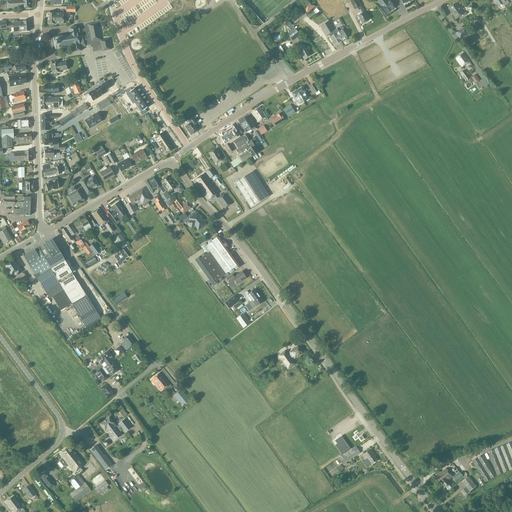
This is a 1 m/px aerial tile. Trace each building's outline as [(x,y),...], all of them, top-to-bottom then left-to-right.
[(29,0),(26,0),(7,1),(8,9),(23,8),(23,9),(30,9),(29,0)] [(302,7),(307,13),(315,7),(310,0),(302,7)] [(359,11),(361,15),(359,16),(363,24),(369,20),(366,16),(367,16),(366,12),(365,13),(361,6),(358,0),(353,0),(351,2),(355,10),(358,8),(359,10),(359,11)] [(395,8),(390,1),(388,2),(386,0),(382,0),(378,3),(386,14),(395,8)] [(448,8),(456,19),(464,14),(457,3),(448,8)] [(290,17),(294,22),(303,15),(300,10),(290,17)] [(47,13),(48,24),(63,24),(63,13),(47,13)] [(477,17),(470,22),(473,27),(481,23),(477,17)] [(330,37),(334,45),(346,39),(341,31),(338,33),(337,29),(333,31),(328,22),(321,26),(326,35),(328,34),(330,37)] [(80,51),(80,48),(86,47),(86,46),(87,46),(88,48),(90,48),(90,46),(92,45),(93,52),(102,51),(102,52),(110,50),(108,40),(100,41),(97,23),(88,25),(84,26),(85,29),(83,30),(83,31),(82,31),(82,29),(76,30),(76,27),(68,28),(70,35),(53,38),(55,50),(72,46),(73,53),(80,51)] [(460,39),(470,33),(467,27),(456,33),(460,39)] [(292,42),(300,35),(295,30),(292,33),(288,37),(292,42)] [(296,46),(304,59),(310,56),(303,43),(296,46)] [(464,67),(471,62),(465,54),(458,59),(464,67)] [(57,76),(57,73),(61,73),(60,72),(68,70),(66,62),(59,64),(59,63),(50,64),(52,74),(53,77),(57,76)] [(4,66),(5,67),(6,72),(13,71),(11,64),(4,66)] [(471,78),(465,70),(460,74),(466,82),(471,78)] [(21,84),(26,83),(26,82),(27,82),(26,79),(25,79),(25,76),(17,77),(17,76),(8,77),(10,87),(18,86),(21,85),(21,84)] [(101,84),(99,86),(103,93),(111,88),(107,82),(105,83),(104,82),(101,84)] [(78,83),(71,86),(75,95),(82,92),(78,83)] [(95,90),(88,94),(93,101),(104,95),(103,93),(99,86),(97,84),(94,87),(95,90)] [(47,86),(48,94),(59,93),(58,85),(47,86)] [(142,92),(138,87),(132,91),(128,94),(131,99),(142,92)] [(302,87),(298,90),(305,101),(308,100),(307,98),(308,97),(305,92),(302,87)] [(15,102),(25,99),(25,96),(27,95),(25,90),(18,92),(18,93),(13,95),(14,99),(12,99),(13,102),(15,102)] [(305,101),(298,90),(291,94),(294,99),(294,98),(297,104),(298,103),(299,105),(305,101)] [(145,96),(142,92),(131,99),(134,103),(145,96)] [(2,95),(0,95),(0,109),(9,107),(8,102),(4,103),(2,95)] [(148,101),(145,96),(134,103),(138,108),(148,101)] [(58,98),(51,98),(51,97),(40,98),(41,110),(47,110),(47,109),(59,108),(60,108),(63,106),(62,97),(58,98)] [(107,99),(97,105),(100,110),(111,104),(107,99)] [(151,106),(148,101),(138,108),(141,113),(145,110),(151,106)] [(24,116),(23,111),(25,111),(23,104),(11,107),(13,114),(14,118),(24,116)] [(295,113),(290,105),(283,110),(288,117),(295,113)] [(263,112),(260,108),(252,113),(258,122),(263,119),(264,122),(268,119),(263,112)] [(62,126),(74,118),(71,114),(62,119),(61,119),(59,121),(62,126)] [(90,118),(85,121),(90,128),(102,121),(97,114),(93,117),(92,117),(90,118)] [(275,119),(272,121),(274,124),(275,126),(280,123),(283,121),(284,121),(282,117),(280,114),(277,115),(278,117),(275,119)] [(52,121),(49,121),(48,115),(40,116),(40,131),(49,131),(49,126),(52,126),(52,121)] [(148,128),(153,125),(149,116),(144,119),(148,128)] [(254,127),(248,116),(239,122),(246,132),(251,129),(251,130),(254,128),(254,127)] [(191,134),(191,135),(198,130),(194,125),(197,123),(194,117),(188,121),(190,123),(186,127),(189,131),(189,132),(190,134),(191,134)] [(18,129),(20,129),(30,128),(29,119),(20,120),(20,121),(17,121),(18,129)] [(1,130),(1,127),(0,126),(0,133),(1,133),(2,138),(1,138),(2,147),(2,149),(12,147),(12,142),(16,142),(16,141),(20,141),(20,142),(23,142),(23,141),(31,140),(31,135),(16,136),(16,137),(14,138),(13,129),(9,130),(1,130)] [(165,132),(171,141),(178,137),(171,128),(165,132)] [(218,136),(224,146),(238,137),(232,128),(218,136)] [(164,132),(159,135),(164,143),(163,144),(164,145),(163,145),(164,147),(168,153),(174,149),(164,132)] [(259,153),(255,147),(251,140),(248,135),(247,134),(243,136),(244,137),(235,143),(238,149),(236,151),(239,157),(230,162),(234,168),(243,162),(243,163),(259,153)] [(159,135),(154,138),(161,148),(159,149),(161,153),(163,152),(165,155),(168,153),(163,145),(164,145),(163,144),(164,143),(159,135)] [(50,139),(44,139),(44,142),(44,145),(47,145),(52,145),(52,146),(52,147),(55,147),(58,147),(58,146),(58,145),(58,144),(57,144),(56,144),(56,141),(56,139),(50,139)] [(152,145),(155,150),(158,148),(154,143),(152,144),(150,141),(147,143),(149,146),(152,145)] [(229,143),(224,146),(229,154),(234,151),(229,143)] [(95,153),(99,159),(107,154),(103,149),(95,153)] [(53,150),(49,151),(45,151),(45,158),(54,157),(57,157),(57,154),(58,154),(58,150),(53,150)] [(215,150),(209,154),(215,163),(221,159),(215,150)] [(132,161),(134,160),(136,164),(146,158),(142,151),(132,156),(130,151),(127,153),(132,161)] [(23,164),(23,161),(25,161),(25,162),(31,161),(31,152),(25,152),(25,153),(14,153),(8,155),(6,156),(6,161),(9,161),(14,161),(20,161),(20,164),(23,164)] [(116,163),(111,153),(111,154),(110,153),(107,154),(108,156),(104,157),(107,161),(106,162),(108,165),(112,163),(113,165),(116,163)] [(117,165),(121,172),(131,166),(128,159),(117,165)] [(42,167),(45,177),(56,175),(56,176),(61,175),(59,167),(55,168),(54,165),(50,166),(50,165),(42,167)] [(102,169),(103,172),(100,174),(104,181),(114,176),(109,168),(107,169),(106,167),(105,167),(102,168),(102,169)] [(212,168),(206,172),(211,178),(216,174),(212,168)] [(269,197),(253,171),(235,183),(251,208),(269,197)] [(204,174),(194,181),(201,191),(211,183),(204,174)] [(86,179),(80,182),(87,195),(94,192),(93,190),(100,186),(94,176),(87,180),(86,179)] [(173,182),(169,176),(161,182),(169,193),(177,187),(174,182),(173,182)] [(161,184),(159,186),(154,177),(148,181),(148,180),(144,182),(151,193),(157,189),(159,192),(161,190),(164,193),(166,192),(161,184)] [(46,184),(45,184),(47,192),(59,189),(57,181),(58,181),(57,178),(51,179),(52,182),(46,184)] [(22,194),(26,194),(33,194),(33,181),(26,182),(22,182),(22,194)] [(218,193),(211,183),(201,191),(208,201),(218,193)] [(68,194),(69,196),(67,197),(72,207),(76,205),(77,206),(81,204),(80,202),(84,200),(78,190),(76,192),(74,188),(70,190),(71,192),(68,194)] [(132,205),(140,201),(142,205),(150,201),(143,188),(128,197),(132,205)] [(225,194),(217,200),(224,210),(232,203),(225,194)] [(155,204),(159,211),(161,209),(162,212),(166,209),(159,197),(158,198),(157,196),(154,198),(157,203),(155,204)] [(174,202),(179,209),(184,205),(178,198),(174,202)] [(125,215),(127,214),(120,205),(118,202),(116,204),(111,208),(114,211),(112,213),(111,212),(108,215),(114,223),(118,220),(117,219),(118,219),(119,219),(120,219),(121,219),(126,216),(125,215)] [(132,207),(130,204),(126,206),(131,215),(136,212),(133,206),(132,207)] [(50,215),(50,216),(48,217),(51,224),(64,218),(60,211),(53,215),(53,214),(57,212),(55,208),(48,212),(50,215)] [(92,213),(92,214),(92,215),(99,224),(103,231),(104,231),(107,229),(111,234),(114,237),(120,233),(116,227),(114,229),(107,219),(106,219),(103,214),(99,209),(98,210),(98,209),(97,209),(92,213)] [(190,219),(198,230),(205,225),(202,221),(203,220),(201,217),(200,218),(197,214),(196,214),(195,212),(189,216),(190,218),(190,219)] [(185,213),(178,218),(182,223),(188,218),(185,213)] [(175,223),(170,214),(166,217),(172,225),(175,223)] [(97,224),(90,215),(87,217),(94,226),(97,224)] [(79,221),(86,232),(91,229),(90,226),(85,218),(79,221)] [(27,221),(17,227),(19,231),(22,229),(23,230),(27,228),(26,227),(29,225),(29,224),(29,223),(28,222),(27,222),(27,221)] [(86,232),(79,221),(74,225),(79,232),(81,235),(86,232)] [(66,227),(71,236),(73,235),(74,236),(77,234),(76,232),(70,224),(66,227)] [(0,232),(0,238),(4,245),(12,239),(5,227),(1,229),(2,231),(0,232)] [(71,236),(66,227),(60,231),(68,243),(74,239),(71,236)] [(120,234),(113,238),(114,240),(116,242),(117,243),(116,243),(116,244),(116,245),(119,249),(120,250),(119,251),(116,253),(117,254),(114,256),(116,260),(117,259),(119,261),(117,262),(120,266),(123,264),(123,263),(126,260),(125,259),(128,257),(126,253),(124,252),(125,252),(123,249),(123,250),(121,247),(127,243),(120,234)] [(205,252),(195,260),(213,286),(224,278),(241,266),(227,247),(228,247),(224,241),(223,242),(218,235),(201,247),(205,252)] [(42,252),(41,253),(64,291),(71,304),(85,296),(72,273),(75,271),(69,259),(65,261),(55,244),(54,244),(52,240),(39,247),(42,252)] [(82,246),(80,247),(82,250),(83,249),(86,253),(86,252),(88,255),(92,252),(86,243),(82,246)] [(89,247),(96,256),(101,252),(95,243),(89,247)] [(64,291),(41,253),(34,257),(32,252),(24,256),(49,299),(64,291)] [(94,256),(84,262),(87,267),(97,262),(94,256)] [(8,265),(6,266),(9,270),(8,271),(10,274),(11,273),(11,274),(14,272),(17,275),(22,272),(19,267),(17,268),(16,267),(17,266),(16,264),(15,265),(13,262),(11,263),(10,262),(8,264),(8,265)] [(105,271),(107,267),(102,264),(100,267),(99,267),(96,271),(102,274),(104,270),(105,271)] [(231,275),(226,279),(229,283),(234,280),(237,285),(246,278),(242,272),(237,276),(237,275),(233,278),(231,275)] [(21,286),(30,280),(26,275),(18,280),(21,286)] [(247,291),(244,293),(247,298),(250,297),(252,300),(259,296),(254,290),(249,294),(247,291)] [(124,293),(113,300),(115,304),(127,297),(124,293)] [(85,296),(71,304),(87,330),(101,320),(86,296),(85,296)] [(252,300),(249,303),(253,309),(256,307),(263,302),(259,296),(252,300)] [(234,297),(225,304),(229,308),(238,302),(234,297)] [(250,323),(249,322),(243,314),(237,319),(244,328),(247,326),(250,323)] [(134,344),(129,337),(128,336),(123,340),(129,348),(134,344)] [(117,355),(123,352),(119,345),(114,348),(117,355)] [(291,359),(293,357),(294,359),(302,353),(297,347),(289,353),(291,354),(289,356),(285,351),(278,356),(288,370),(295,364),(291,359)] [(101,365),(102,364),(104,368),(103,369),(102,368),(102,369),(99,365),(94,370),(96,373),(95,373),(102,382),(103,381),(104,382),(109,377),(107,375),(109,374),(110,376),(120,369),(111,358),(112,357),(107,351),(97,359),(101,365)] [(143,360),(138,353),(134,356),(139,363),(143,360)] [(255,377),(266,368),(263,365),(252,374),(255,377)] [(160,391),(169,385),(160,373),(151,380),(160,391)] [(189,399),(181,390),(173,396),(181,406),(189,399)] [(113,395),(110,391),(105,395),(108,399),(113,395)] [(105,421),(100,424),(107,433),(110,437),(113,441),(118,438),(122,435),(120,432),(122,431),(123,431),(124,432),(125,433),(128,431),(131,428),(129,425),(127,422),(124,425),(120,427),(121,428),(119,430),(116,426),(114,424),(109,417),(105,421)] [(342,455),(351,449),(341,436),(335,441),(337,444),(335,446),(342,455)] [(511,442),(488,452),(497,476),(511,469),(511,442)] [(96,445),(90,450),(98,461),(104,456),(96,445)] [(70,446),(60,455),(74,472),(84,464),(70,446)] [(357,446),(339,459),(343,465),(345,464),(345,465),(350,462),(350,461),(361,453),(357,446)] [(363,462),(367,468),(377,460),(375,457),(376,457),(370,450),(364,455),(367,459),(363,462)] [(473,475),(478,472),(485,483),(497,476),(483,454),(472,461),(477,470),(472,474),(473,475)] [(104,456),(98,461),(106,471),(113,465),(105,455),(104,456)] [(449,479),(450,479),(453,477),(446,469),(441,473),(444,476),(442,477),(443,478),(444,477),(447,480),(448,479),(448,480),(449,479)] [(444,476),(441,473),(440,474),(438,470),(434,473),(437,476),(436,477),(445,488),(446,488),(448,490),(449,490),(451,488),(451,487),(449,485),(450,484),(448,481),(450,479),(449,479),(448,480),(448,479),(447,480),(444,477),(443,478),(442,477),(444,476)] [(460,472),(452,478),(457,484),(467,475),(465,472),(462,475),(460,472)] [(49,488),(53,484),(47,476),(46,475),(42,478),(44,480),(43,481),(49,488)] [(85,483),(79,475),(77,477),(76,476),(69,481),(70,482),(66,485),(69,489),(73,487),(75,490),(69,494),(75,503),(76,503),(78,505),(80,504),(78,501),(91,491),(85,483)] [(477,486),(469,477),(462,482),(470,492),(477,486)] [(105,481),(95,488),(99,493),(109,486),(105,481)] [(30,498),(36,494),(29,486),(23,490),(30,498)] [(16,507),(19,511),(24,511),(22,508),(13,496),(10,499),(13,503),(12,504),(15,508),(16,507)] [(13,503),(10,499),(5,502),(12,511),(16,511),(18,511),(19,511),(16,507),(15,508),(12,504),(13,503)]
